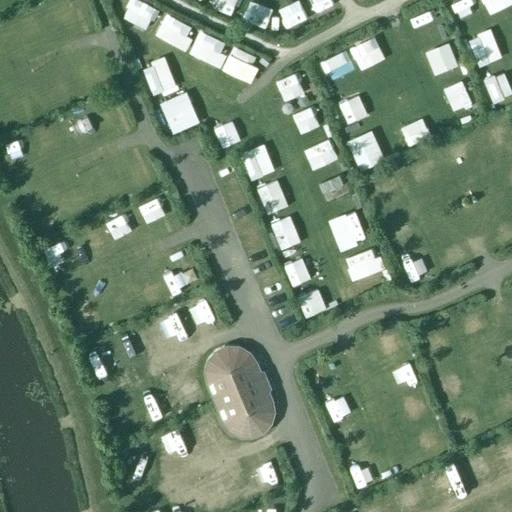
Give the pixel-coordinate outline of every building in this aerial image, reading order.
[(144,30),(155,9),(138,0),(130,0),(121,17),(144,30)] [(210,0),(209,9),(232,14),(235,0),(210,0)] [(264,29),(272,9),(250,0),(249,0),(242,20),(264,29)] [(298,0),(297,0),(278,10),(286,27),(307,17),(298,0)] [(309,0),(316,12),(337,1),(336,0),(309,0)] [(476,0),(450,0),(457,21),(481,13),(476,0)] [(511,0),(485,0),(489,10),(511,1),(511,0)] [(414,26),(435,19),(430,6),(410,13),(414,26)] [(183,46),(190,25),(170,18),(163,39),(183,46)] [(199,31),(189,52),(214,64),(224,43),(199,31)] [(471,39),(479,64),(498,59),(491,34),(471,39)] [(371,38),(352,47),(361,67),(381,57),(371,38)] [(429,49),(438,73),(456,66),(447,42),(429,49)] [(236,48),(225,68),(247,79),(257,59),(236,48)] [(344,51),(321,61),(330,81),(353,70),(344,51)] [(150,90),(169,83),(161,61),(142,68),(150,90)] [(444,85),(455,113),(473,106),(462,78),(444,85)] [(158,102),(170,133),(198,122),(185,91),(158,102)] [(346,123),(365,116),(358,96),(339,102),(346,123)] [(117,100),(95,103),(97,118),(119,115),(117,100)] [(0,110),(10,125),(23,117),(13,102),(0,110)] [(300,135),(319,128),(310,103),(292,110),(300,135)] [(400,125),(409,144),(431,134),(423,115),(400,125)] [(370,129),(347,140),(361,170),(384,159),(370,129)] [(303,148),(311,167),(336,157),(328,138),(303,148)] [(9,150),(0,152),(5,171),(13,169),(9,150)] [(258,157),(241,163),(248,182),(265,176),(258,157)] [(145,181),(141,165),(123,170),(128,186),(145,181)] [(328,200),(347,193),(340,173),(321,181),(328,200)] [(108,178),(86,190),(96,207),(117,195),(108,178)] [(276,188),(258,195),(265,215),(284,209),(276,188)] [(65,217),(89,209),(87,201),(62,209),(65,217)] [(335,217),(344,240),(364,232),(356,210),(335,217)] [(40,254),(58,254),(57,235),(40,236),(40,254)] [(428,243),(412,249),(420,273),(437,267),(428,243)] [(353,274),(374,266),(366,247),(346,255),(353,274)] [(284,266),(290,286),(309,279),(303,259),(284,266)] [(304,317),(321,310),(313,291),(295,299),(304,317)] [(155,318),(161,336),(179,329),(173,312),(155,318)] [(238,347),(226,347),(216,351),(209,360),(205,371),(207,382),(223,421),(229,430),(240,436),(251,436),(262,432),(270,423),(273,412),(271,400),(255,362),(248,353),(238,347)] [(402,366),(388,371),(394,389),(407,385),(402,366)] [(339,388),(320,394),(324,406),(343,400),(339,388)] [(127,391),(111,397),(117,415),(134,408),(127,391)] [(246,478),(247,489),(275,485),(273,474),(246,478)]
